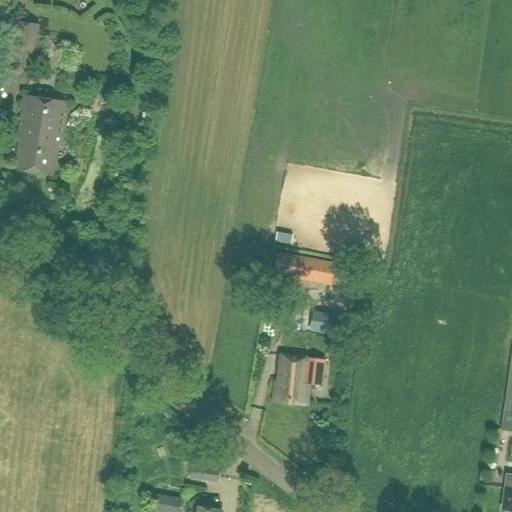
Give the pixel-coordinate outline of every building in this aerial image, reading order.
[(31,75),(40,26),(14,22),(6,71),(31,75)] [(53,175),(58,145),(60,145),(66,103),(24,97),(18,137),(20,138),(15,170),(53,175)] [(335,264),(301,258),(296,280),(331,286),(335,264)] [(348,318),(313,312),(310,331),(344,337),(348,318)] [(275,380),(273,402),(307,405),(309,383),(307,383),(310,358),(281,354),(279,380),(275,380)] [(511,354),(501,431),(511,432),(511,354)] [(511,511),(511,489),(506,488),(503,509),(511,510),(511,511)] [(156,496),(153,511),(178,511),(181,499),(156,496)]
